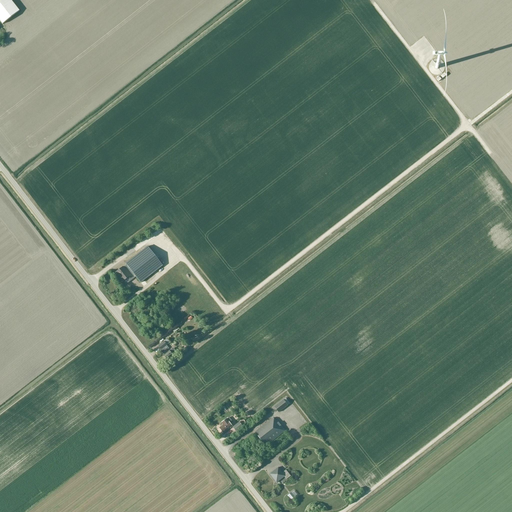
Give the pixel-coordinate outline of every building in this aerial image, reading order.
[(11,0),(0,0),(0,19),(3,24),(20,11),(11,0)] [(124,267),(116,273),(119,276),(118,277),(121,280),(123,282),(124,281),(126,284),(130,281),(128,278),(131,276),(130,276),(133,273),(141,283),(163,265),(148,246),(126,264),(126,265),(124,267)] [(164,355),(164,356),(165,359),(166,358),(167,359),(175,353),(172,349),(170,351),(169,351),(168,352),(167,350),(169,349),(167,346),(167,345),(164,341),(159,346),(161,349),(160,350),(164,355)] [(30,383),(49,369),(48,367),(29,381),(30,383)] [(288,405),(283,400),(274,407),(278,413),(288,405)] [(265,446),(285,431),(278,421),(277,422),(274,419),(273,419),(273,418),(255,433),(258,437),(263,444),(265,446)] [(229,428),(232,426),(228,421),(228,422),(227,420),(222,423),(224,425),(220,428),(224,432),(229,428)] [(236,431),(242,426),(239,422),(233,427),(236,431)] [(286,470),(282,473),(278,468),(270,474),(276,483),(284,477),(286,480),(291,476),(286,470)]
